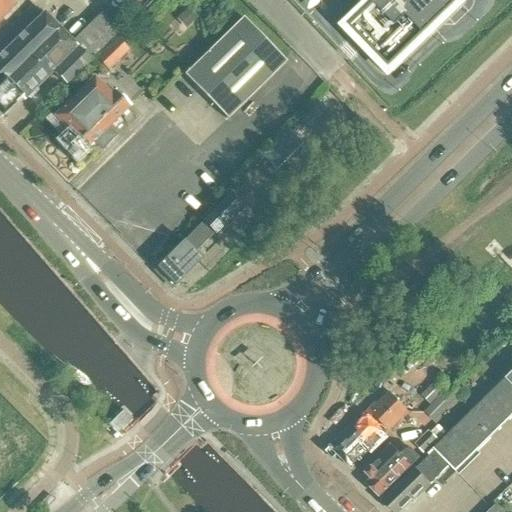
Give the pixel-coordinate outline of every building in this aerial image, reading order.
[(0,0),(0,23),(18,6),(11,0),(0,0)] [(352,27),(396,71),(405,62),(401,59),(428,32),(432,35),(462,6),(456,0),(372,0),(376,3),(352,27)] [(107,8),(73,42),(45,13),(0,57),(0,115),(1,117),(21,98),(24,101),(27,98),(31,98),(37,92),(38,87),(54,72),(66,85),(91,60),(124,26),(107,8)] [(185,31),(197,19),(188,9),(176,21),(185,31)] [(287,62),(243,18),(185,76),(228,120),(287,62)] [(109,73),(131,52),(118,39),(96,60),(109,73)] [(108,129),(130,107),(117,94),(114,97),(96,79),(56,119),(74,137),(70,141),(69,146),(76,153),(81,153),(82,152),(83,153),(95,142),(102,149),(115,136),(108,129)] [(153,267),(173,288),(201,261),(194,253),(217,231),(219,233),(240,213),(224,197),(153,267)] [(511,376),(436,450),(437,451),(452,467),(457,472),(511,418),(511,376)] [(431,406),(450,387),(440,378),(422,397),(431,406)] [(452,386),(451,387),(425,413),(435,424),(463,396),(452,386)] [(391,434),(410,414),(391,394),(368,417),(365,414),(331,448),(353,470),(370,453),(374,454),(389,439),(386,436),(389,432),(391,434)] [(116,435),(132,420),(123,411),(108,427),(116,435)] [(427,457),(441,443),(430,432),(416,446),(427,457)] [(381,498),(421,459),(411,449),(404,457),(392,445),(381,456),(381,461),(367,474),(373,480),(368,485),(381,498)] [(420,498),(452,467),(437,451),(431,456),(432,457),(386,503),(394,511),(401,511),(418,496),(420,498)]
